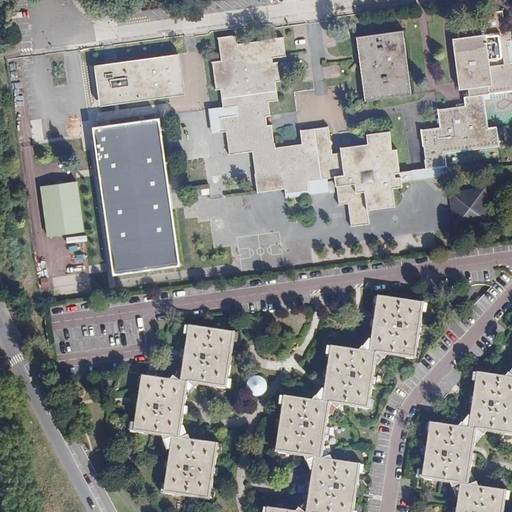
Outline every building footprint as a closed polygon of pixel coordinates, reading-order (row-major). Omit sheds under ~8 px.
[(426,168),(448,165),(446,152),(499,145),(497,125),(488,126),(484,94),(511,90),(511,61),(508,41),(511,40),(511,39),(511,31),(505,31),(504,28),(506,27),(503,10),(481,12),(482,16),(456,19),(458,37),(453,38),(459,89),(468,88),(469,96),(464,97),(465,105),(438,109),(440,127),(421,128),(426,168)] [(401,30),(360,36),(365,69),(367,73),(365,82),(366,92),(370,100),(408,94),(409,87),(408,77),(405,72),(407,68),(405,58),(402,53),(404,49),(401,30)] [(403,187),(402,182),(402,176),(397,177),(396,173),(401,172),(398,148),(393,149),(390,131),(367,134),(368,143),(341,147),(341,152),(333,153),(329,127),(301,130),(303,144),(277,147),(276,143),(275,143),(272,124),(268,124),(267,116),(271,115),(269,102),(279,100),(277,81),(281,81),(278,62),(274,62),(273,58),(286,56),(284,36),(264,38),(264,40),(238,43),(237,35),(218,37),(221,60),(213,61),(216,90),(221,89),(223,106),(224,108),(237,106),(238,115),(220,117),(222,132),(227,131),(229,154),(253,151),(256,174),(255,174),(257,192),(285,189),(286,193),(310,190),(309,180),(328,178),(335,177),(339,204),(348,203),(351,226),(370,224),(369,210),(396,206),(393,189),(403,187)] [(185,94),(181,54),(95,65),(101,105),(185,94)] [(127,119),(169,116),(168,104),(129,107),(130,115),(127,115),(127,119)] [(224,108),(223,106),(209,108),(212,133),(222,132),(220,117),(238,115),(237,106),(224,108)] [(180,262),(161,120),(158,118),(97,126),(95,129),(115,268),(120,273),(178,265),(180,262)] [(449,176),(448,165),(426,168),(401,172),(396,173),(397,177),(402,176),(402,182),(449,176)] [(330,192),(328,178),(309,180),(310,190),(286,193),(287,198),(330,192)] [(80,180),(42,185),(52,258),(68,256),(66,234),(87,231),(80,180)] [(454,228),(491,223),(486,186),(449,191),(454,228)] [(448,289),(447,280),(438,281),(439,290),(448,289)] [(351,511),(352,511),(354,511),(360,474),(357,473),(359,464),(332,460),(324,445),(328,418),(336,409),(338,409),(341,405),(367,409),(368,401),(371,400),(376,365),(377,365),(383,358),(385,358),(387,355),(413,359),(415,350),(418,350),(422,313),(420,312),(421,303),(380,296),(378,306),(376,306),(375,315),(371,341),(368,341),(359,350),(333,346),(332,357),(329,357),(325,383),(324,392),(320,392),(316,397),(315,397),(312,400),(286,397),(285,406),(283,406),(280,424),(277,444),(279,444),(278,453),(304,457),(306,461),(307,461),(309,467),(312,468),(310,486),(307,504),(305,504),(302,509),(298,509),(296,511),(270,508),(269,511),(351,511)] [(166,495),(208,501),(210,492),(212,492),(215,474),(217,454),(215,454),(217,444),(190,440),(185,425),(183,424),(185,411),(188,392),(192,392),(199,385),(225,389),(226,380),(229,380),(232,358),(234,342),(233,342),(233,333),(192,326),(190,336),(188,335),(183,367),(175,377),(173,376),(170,380),(145,376),(144,385),(141,385),(135,424),(137,424),(136,432),(162,437),(170,454),(165,485),(168,486),(166,495)] [(503,511),(505,500),(503,499),(504,491),(478,486),(472,477),(469,477),(474,449),(475,440),(477,440),(487,431),(511,434),(511,369),(509,374),(508,374),(505,377),(480,373),(478,383),(476,382),(471,413),(463,423),(461,423),(457,427),(433,423),(431,433),(429,432),(423,470),(426,470),(424,479),(450,483),(451,487),(453,488),(458,498),(455,511),(503,511)]
